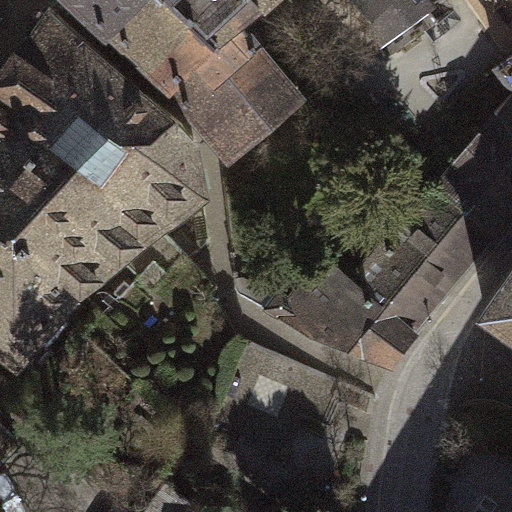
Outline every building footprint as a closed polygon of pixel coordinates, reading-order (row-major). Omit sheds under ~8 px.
[(256,0),(82,0),(227,152),(298,93),(237,17),(257,1),(256,0)] [(256,0),(257,1),(257,0),(334,0),(387,56),(439,19),(423,0),(256,0)] [(0,228),(73,289),(160,225),(203,192),(185,136),(50,4),(0,73),(0,228)] [(511,133),(511,55),(498,66),(511,81),(511,94),(497,113),(511,133)] [(493,233),(511,209),(511,133),(497,113),(440,181),(493,233)] [(389,364),(493,233),(440,181),(356,284),(323,257),(290,301),(277,293),(267,308),(297,327),(389,364)] [(73,289),(0,228),(0,344),(16,358),(73,289)] [(511,263),(482,307),(511,329),(511,263)] [(0,441),(10,431),(0,420),(0,441)] [(202,511),(162,487),(144,511),(202,511)]
